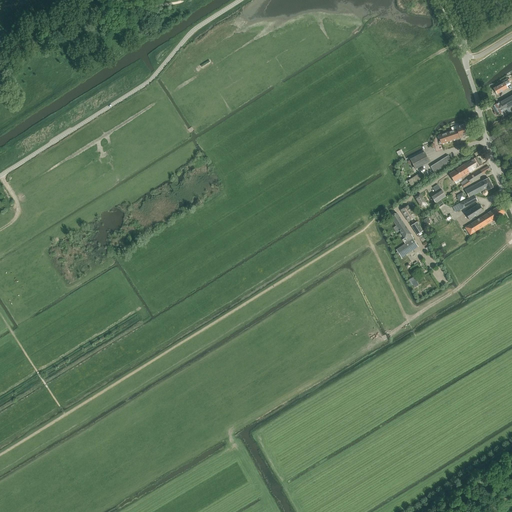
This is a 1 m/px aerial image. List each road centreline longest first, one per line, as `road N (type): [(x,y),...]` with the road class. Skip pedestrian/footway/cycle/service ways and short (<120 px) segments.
road 1 (track): [(511,240),(383,339),(231,431),(233,443)]
road 2 (unclassified): [(241,0),(193,31),(145,85),(0,176)]
road 3 (unclassified): [(511,210),(446,0)]
